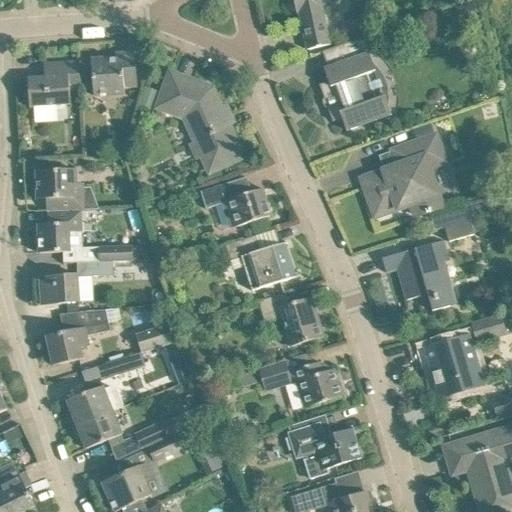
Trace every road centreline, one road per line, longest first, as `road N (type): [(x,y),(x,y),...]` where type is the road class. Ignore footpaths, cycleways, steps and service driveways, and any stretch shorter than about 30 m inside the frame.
road 1 (residential): [(253,54),(266,103),(353,300),(416,511)]
road 2 (residential): [(72,511),(0,286)]
road 3 (residential): [(0,255),(7,160),(1,28)]
road 4 (residential): [(1,28),(143,17)]
